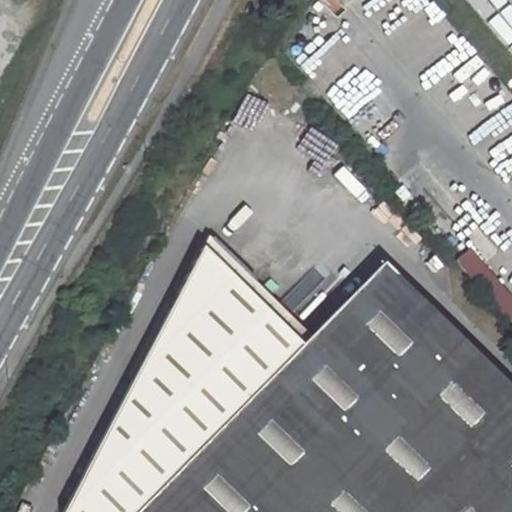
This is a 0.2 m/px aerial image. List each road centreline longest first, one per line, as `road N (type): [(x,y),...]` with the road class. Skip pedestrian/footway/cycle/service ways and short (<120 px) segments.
road 1 (secondary): [(0,318),(180,0)]
road 2 (secondary): [(130,0),(0,226)]
road 3 (residential): [(87,0),(0,224)]
